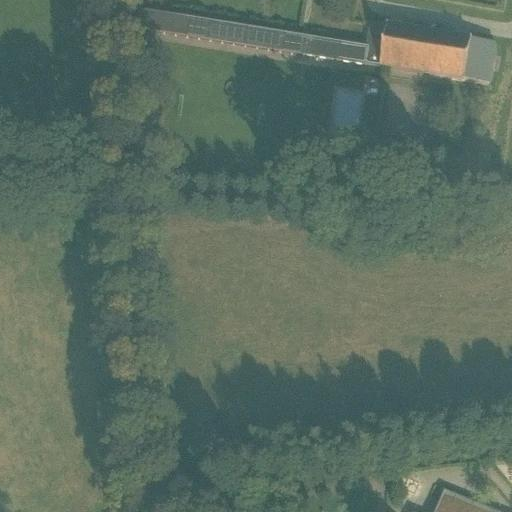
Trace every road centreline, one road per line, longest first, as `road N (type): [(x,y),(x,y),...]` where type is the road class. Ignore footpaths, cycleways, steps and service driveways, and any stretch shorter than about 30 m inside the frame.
road 1 (track): [(511,162),(505,231),(124,192)]
road 2 (track): [(124,192),(112,0)]
road 3 (track): [(511,29),(373,7),(371,0)]
